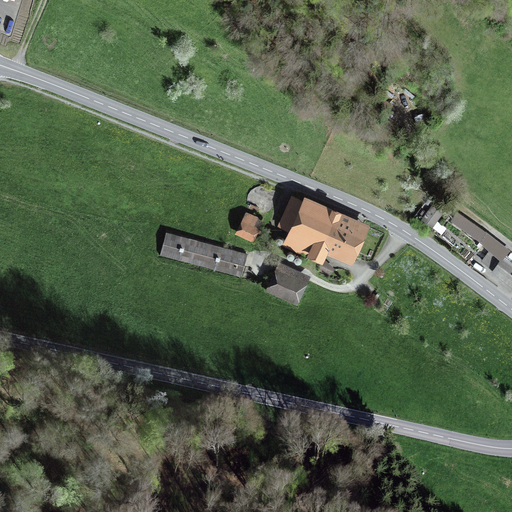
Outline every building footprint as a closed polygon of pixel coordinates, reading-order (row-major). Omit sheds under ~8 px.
[(365,40),(354,44),(357,52),(368,48),(365,40)] [(310,253),(321,258),(327,244),(351,255),(363,229),(294,198),(282,224),(294,229),(287,245),(309,255),(310,253)] [(424,216),(433,223),(440,214),(432,207),(424,216)] [(240,232),(254,238),(262,220),(249,214),(240,232)] [(160,255),(239,277),(246,252),(167,231),(160,255)] [(511,263),(493,248),(483,261),(511,282),(511,263)] [(270,288),(295,300),(304,282),(278,270),(270,288)]
